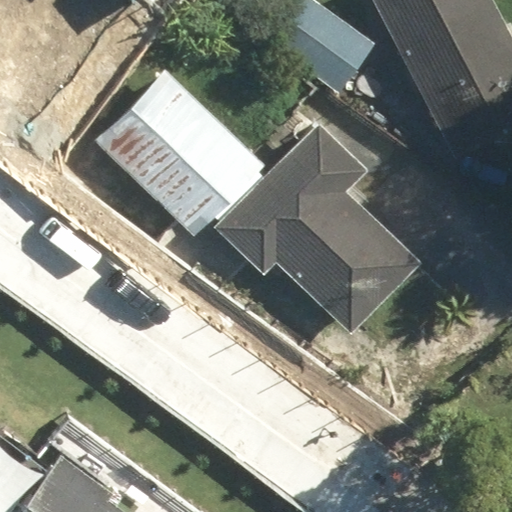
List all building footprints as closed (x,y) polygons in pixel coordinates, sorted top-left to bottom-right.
[(297,0),(266,41),(336,94),(372,44),(309,0),(297,0)] [(367,0),(450,155),(511,122),(511,48),(486,0),(367,0)] [(92,139),(188,231),(256,161),(159,67),(92,139)] [(270,258),(344,327),(410,258),(336,189),(358,165),(309,119),(209,225),(258,270),(270,258)] [(119,511),(100,498),(104,493),(55,457),(13,511),(119,511)]
